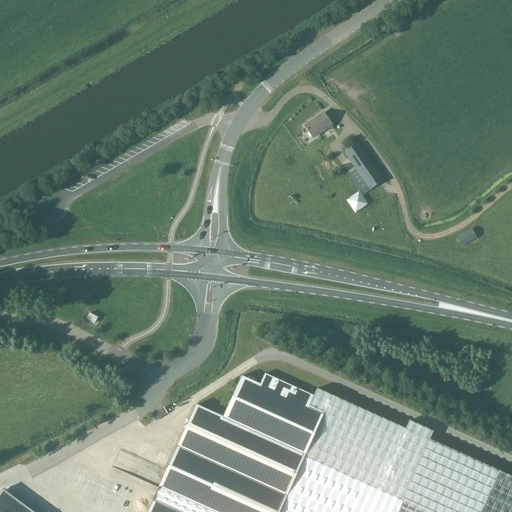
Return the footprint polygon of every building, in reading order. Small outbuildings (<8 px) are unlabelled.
[(327,128),(330,131),(333,128),(331,125),(333,124),(324,112),(305,126),(313,138),(327,128)] [(362,195),(383,181),(357,144),(344,153),(356,169),(348,174),(362,195)] [(462,246),(476,238),(471,229),(457,237),(462,246)] [(511,511),(511,476),(499,471),(429,440),(433,431),(409,420),(405,429),(317,389),(313,396),(310,394),(265,374),(260,384),(241,376),(223,417),(196,405),(153,500),(147,511),(511,511)] [(0,493),(0,511),(34,511),(3,490),(2,491),(0,493)]
